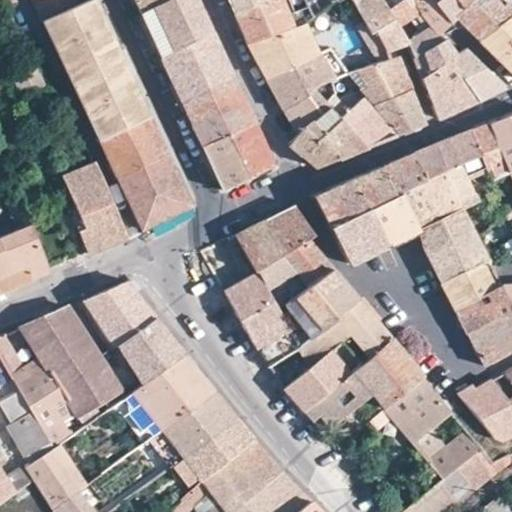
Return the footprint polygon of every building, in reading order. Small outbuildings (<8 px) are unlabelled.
[(77,0),(32,0),(42,20),(79,3),(77,0)] [(98,139),(149,115),(95,0),(85,0),(79,3),(42,20),(98,139)] [(134,0),(140,13),(164,0),(134,0)] [(160,57),(212,30),(197,0),(164,0),(140,13),(160,57)] [(227,0),(247,43),(292,26),(281,0),(227,0)] [(407,42),(406,40),(397,26),(386,9),(387,8),(382,0),(350,0),(362,21),(367,31),(372,28),(373,28),(387,50),(406,42),(407,42)] [(420,12),(410,0),(400,0),(387,8),(386,9),(397,26),(420,12)] [(455,16),(463,8),(456,0),(410,0),(420,12),(430,24),(437,32),(438,32),(447,26),(457,19),(457,18),(455,16)] [(498,26),(511,15),(511,11),(509,8),(500,0),(471,0),(463,8),(455,16),(457,18),(457,19),(468,30),(485,14),(498,26)] [(478,40),(498,26),(485,14),(468,30),(478,40)] [(511,15),(498,26),(478,40),(511,73),(511,15)] [(360,34),(367,31),(362,21),(354,26),(360,34)] [(266,78),(316,54),(300,22),(292,26),(247,43),(266,78)] [(437,32),(430,24),(406,40),(407,42),(406,42),(412,56),(442,37),(438,32),(437,32)] [(391,57),(387,50),(373,28),(372,28),(367,31),(360,34),(380,61),(391,57)] [(181,101),(233,77),(212,30),(160,57),(181,101)] [(449,59),(457,54),(442,37),(412,56),(420,78),(436,68),(449,59)] [(316,89),(319,85),(344,74),(347,73),(328,49),(316,54),(266,78),(283,110),(312,93),(316,89)] [(465,49),(457,54),(449,59),(478,99),(503,87),(465,49)] [(374,104),(410,89),(396,55),(391,57),(380,61),(349,72),(374,104)] [(478,99),(449,59),(436,68),(458,108),(466,105),(478,99)] [(23,98),(44,89),(34,65),(13,74),(23,98)] [(458,108),(436,68),(420,78),(436,117),(458,108)] [(350,82),(344,74),(319,85),(316,89),(323,98),(339,117),(366,147),(381,141),(395,135),(362,96),(349,108),(336,92),(350,82)] [(191,124),(243,98),(233,77),(181,101),(191,124)] [(323,98),(316,89),(312,93),(283,110),(296,133),(297,134),(304,126),(317,116),(312,110),(323,98)] [(416,104),(410,89),(374,104),(373,104),(398,134),(424,124),(416,104)] [(227,133),(253,121),(243,98),(191,124),(201,145),(227,133)] [(339,117),(323,98),(312,110),(317,116),(304,126),(297,134),(296,133),(288,143),(302,156),(318,139),(339,117)] [(510,170),(511,168),(511,112),(487,122),(510,170)] [(117,177),(166,152),(149,115),(98,139),(117,177)] [(366,147),(339,117),(318,139),(338,157),(345,155),(366,147)] [(273,165),(253,121),(227,133),(248,177),(273,165)] [(510,170),(487,122),(483,124),(468,129),(485,165),(484,166),(489,179),(510,170)] [(485,165),(468,129),(412,153),(423,180),(441,172),(460,208),(477,201),(465,175),(484,166),(485,165)] [(248,177),(227,133),(201,145),(205,154),(213,172),(222,189),(239,181),(248,177)] [(318,139),(302,156),(315,166),(321,164),(338,157),(318,139)] [(190,205),(166,152),(117,177),(141,229),(190,205)] [(419,183),(423,180),(412,153),(403,156),(380,166),(394,196),(399,193),(417,229),(436,219),(419,183)] [(88,253),(127,236),(94,162),(61,176),(65,186),(74,207),(84,227),(78,230),(88,253)] [(367,209),(394,196),(380,166),(351,178),(367,209)] [(506,215),(511,210),(511,174),(510,170),(489,179),(506,215)] [(424,250),(471,228),(460,208),(441,172),(423,180),(419,183),(436,219),(417,229),(418,230),(424,250)] [(351,217),(367,209),(351,178),(314,194),(331,227),(334,225),(351,217)] [(418,230),(417,229),(399,193),(394,196),(367,209),(387,245),(418,230)] [(234,234),(256,272),(279,257),(281,256),(308,239),(314,234),(293,204),(277,212),(234,234)] [(387,245),(367,209),(351,217),(334,225),(331,227),(349,263),(387,245)] [(29,223),(0,235),(0,291),(15,285),(22,282),(35,276),(48,270),(29,223)] [(476,239),(471,228),(424,250),(441,283),(486,258),(476,239)] [(308,239),(281,256),(294,272),(306,286),(307,288),(334,270),(308,239)] [(266,290),(294,272),(281,256),(279,257),(256,272),(266,290)] [(500,285),(490,266),(486,258),(441,283),(446,295),(453,309),(500,285)] [(511,263),(490,266),(500,285),(511,284),(511,263)] [(309,338),(358,300),(334,270),(307,288),(306,286),(283,304),(309,338)] [(266,290),(256,272),(221,289),(248,337),(255,349),(268,367),(299,347),(289,328),(277,308),(266,290)] [(138,327),(154,315),(126,280),(120,283),(101,291),(82,299),(112,346),(138,327)] [(511,284),(500,285),(511,307),(511,284)] [(464,334),(511,309),(511,307),(500,285),(453,309),(458,321),(464,334)] [(390,337),(358,300),(309,338),(310,339),(299,347),(308,366),(309,367),(339,342),(347,335),(357,347),(366,358),(390,337)] [(53,447),(59,443),(85,425),(101,414),(94,406),(104,400),(119,389),(98,356),(82,331),(66,306),(47,315),(21,326),(39,355),(10,374),(32,412),(53,447)] [(511,349),(511,309),(464,334),(471,346),(483,365),(511,349)] [(119,389),(124,397),(132,391),(184,352),(154,315),(138,327),(112,346),(98,356),(119,389)] [(422,375),(390,337),(366,358),(358,364),(353,368),(372,391),(371,392),(384,407),(422,375)] [(318,400),(353,368),(358,364),(349,353),(339,342),(309,367),(308,366),(283,387),(285,390),(304,411),(318,400)] [(124,397),(114,404),(144,442),(148,438),(161,429),(214,390),(184,352),(132,391),(124,397)] [(511,366),(503,372),(511,389),(511,396),(507,399),(506,400),(511,407),(511,366)] [(372,391),(353,368),(318,400),(304,411),(322,432),(371,392),(372,391)] [(434,468),(442,478),(443,479),(457,467),(482,448),(466,430),(446,446),(430,429),(451,411),(422,375),(384,407),(367,422),(376,432),(392,418),(413,443),(434,468)] [(511,407),(506,400),(507,399),(489,379),(473,388),(471,383),(469,384),(455,392),(491,435),(502,439),(511,434),(511,407)] [(109,407),(114,404),(124,397),(119,389),(104,400),(109,407)] [(182,455),(235,416),(214,390),(161,429),(148,438),(169,465),(174,462),(182,455)] [(53,447),(32,412),(8,426),(28,464),(53,447)] [(235,416),(182,455),(202,480),(222,462),(243,446),(253,438),(235,416)] [(185,511),(195,504),(209,490),(226,511),(228,511),(230,511),(281,470),(253,438),(243,446),(222,462),(202,480),(194,487),(169,511),(185,511)] [(86,483),(59,443),(53,447),(80,488),(86,483)] [(80,488),(53,447),(28,464),(25,466),(33,480),(53,508),(77,490),(80,488)] [(482,448),(457,467),(474,489),(511,460),(508,453),(492,461),(482,448)] [(194,486),(194,487),(202,480),(182,455),(174,462),(194,486)] [(0,503),(33,480),(25,466),(24,465),(7,476),(0,464),(0,503)] [(439,481),(457,503),(474,489),(457,467),(443,479),(442,478),(439,481)] [(292,511),(309,498),(281,470),(230,511),(292,511)] [(444,511),(457,503),(439,481),(399,511),(444,511)] [(94,511),(77,490),(53,508),(55,511),(94,511)] [(226,511),(209,490),(195,504),(200,511),(226,511)] [(478,511),(511,511),(511,507),(503,495),(478,511)] [(322,511),(309,498),(292,511),(322,511)]
